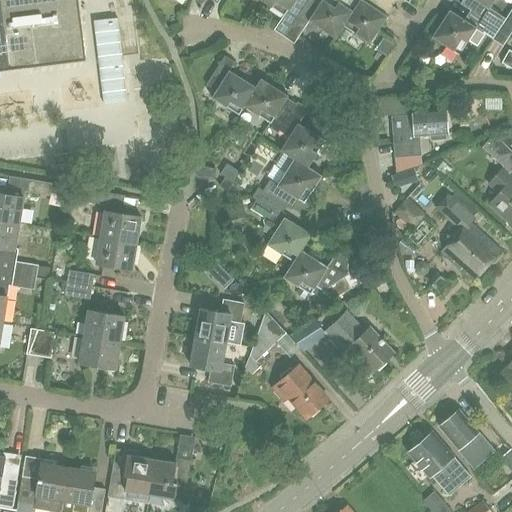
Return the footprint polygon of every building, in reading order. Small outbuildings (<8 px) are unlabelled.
[(0,0),(0,71),(86,60),(78,0),(0,0)] [(261,0),(284,15),(287,11),(297,17),(308,0),(261,0)] [(308,0),(297,17),(307,24),(309,21),(336,39),(344,26),(353,11),(356,6),(347,0),(308,0)] [(347,0),(356,6),(353,11),(344,26),(370,43),(388,16),(387,15),(393,6),(383,0),(347,0)] [(464,0),(461,5),(471,12),(499,30),(506,19),(490,9),(495,0),(464,0)] [(493,40),(499,30),(471,12),(465,20),(451,10),(432,38),(460,56),(470,41),(477,46),(485,35),(493,40)] [(511,10),(506,19),(499,30),(493,40),(504,47),(511,34),(511,10)] [(244,107),(256,88),(230,71),(212,99),(239,116),(244,107)] [(297,104),(288,98),(289,97),(262,79),(256,88),(244,107),(270,124),(268,127),(279,134),(280,132),(297,104)] [(309,109),(298,102),(297,104),(280,132),(289,138),(281,151),(295,160),(295,159),(309,168),(326,141),(300,124),(309,109)] [(24,104),(25,134),(53,134),(52,104),(24,104)] [(420,137),(431,136),(432,141),(447,140),(447,134),(448,134),(446,107),(413,111),(414,115),(401,116),(403,132),(393,133),(396,158),(422,156),(420,137)] [(511,173),(511,171),(511,150),(495,135),(483,148),(504,168),(489,185),(499,194),(489,205),(510,224),(508,226),(511,229),(511,173)] [(54,156),(55,166),(84,163),(82,152),(54,156)] [(323,176),(309,168),(295,159),(295,160),(278,185),(265,177),(259,188),(288,206),(293,210),(299,200),(305,204),(323,176)] [(216,170),(200,167),(198,177),(215,180),(216,170)] [(11,176),(8,195),(0,193),(0,220),(20,224),(25,198),(26,192),(50,196),(52,183),(11,176)] [(84,188),(82,201),(105,205),(104,211),(106,211),(102,237),(138,243),(142,217),(122,214),(116,213),(119,194),(84,188)] [(302,250),(303,251),(313,235),(282,216),(288,206),(259,188),(252,198),(256,201),(250,211),(264,220),(265,226),(276,232),(267,245),(294,262),(302,250)] [(436,208),(461,231),(441,253),(474,282),(502,251),(475,227),(479,222),(448,195),(436,208)] [(395,212),(412,228),(424,214),(407,199),(395,212)] [(0,220),(0,271),(37,278),(49,280),(51,268),(17,262),(19,249),(16,249),(20,224),(0,220)] [(102,237),(97,264),(134,270),(138,243),(102,237)] [(294,262),(284,278),(312,295),(317,286),(325,291),(327,290),(333,301),(351,289),(344,278),(350,275),(348,259),(337,252),(328,267),(303,251),(302,250),(294,262)] [(67,283),(93,287),(95,274),(69,270),(67,283)] [(0,322),(4,323),(8,299),(9,299),(11,286),(35,290),(37,278),(0,271),(0,322)] [(429,281),(436,288),(444,279),(437,273),(429,281)] [(93,287),(67,283),(65,295),(90,300),(93,287)] [(202,309),(196,338),(228,344),(232,323),(242,325),(246,304),(225,300),(222,313),(202,309)] [(89,311),(85,337),(121,343),(126,317),(89,311)] [(256,362),(277,343),(287,333),(266,311),(250,355),(256,362)] [(364,334),(345,314),(326,333),(345,353),(351,347),(375,372),(394,353),(370,328),(364,334)] [(301,327),(293,333),(302,348),(311,342),(301,327)] [(27,354),(40,357),(45,330),(31,328),(27,354)] [(56,332),(45,330),(40,357),(52,359),(56,332)] [(117,369),(121,343),(85,337),(80,363),(117,369)] [(224,364),(228,344),(196,338),(191,366),(211,370),(209,383),(232,387),(236,366),(224,364)] [(299,366),(273,389),(284,401),(289,397),(308,419),(329,400),(299,366)] [(461,411),(441,428),(460,451),(473,466),(494,449),(481,434),(461,411)] [(421,437),(421,444),(409,453),(429,478),(432,476),(448,495),(470,477),(434,433),(427,432),(421,437)] [(127,491),(151,495),(153,479),(149,478),(153,459),(152,459),(136,456),(136,451),(129,450),(126,465),(114,463),(109,497),(125,500),(127,491)] [(153,454),(152,459),(153,459),(149,478),(153,479),(151,495),(150,504),(166,507),(170,503),(171,499),(175,500),(178,483),(188,484),(193,460),(177,458),(176,463),(160,460),(161,455),(153,454)] [(0,456),(0,507),(14,510),(19,476),(4,473),(7,457),(0,456)] [(18,503),(62,510),(69,468),(42,463),(40,479),(23,476),(18,503)] [(102,511),(106,490),(94,488),(96,472),(69,468),(62,510),(61,511),(102,511)] [(453,511),(442,499),(430,509),(433,511),(453,511)] [(492,511),(484,502),(470,511),(492,511)]
